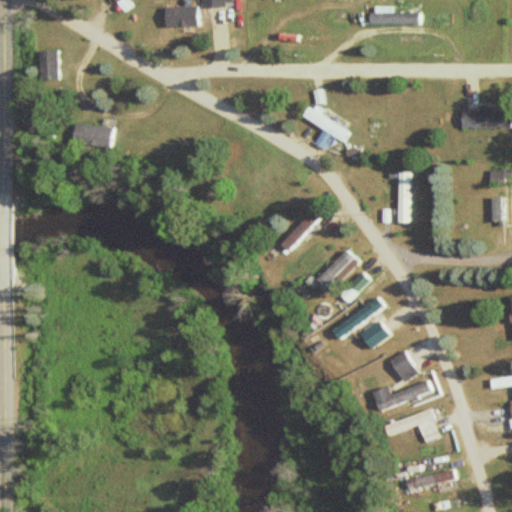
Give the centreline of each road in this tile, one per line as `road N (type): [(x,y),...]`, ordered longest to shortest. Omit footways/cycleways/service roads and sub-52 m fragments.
road 1 (residential): [(34,0),(315,158),(426,313),(456,391),(484,511)]
road 2 (residential): [(159,74),(511,71)]
road 3 (residential): [(4,511),(6,282)]
road 4 (residential): [(392,261),(511,266)]
